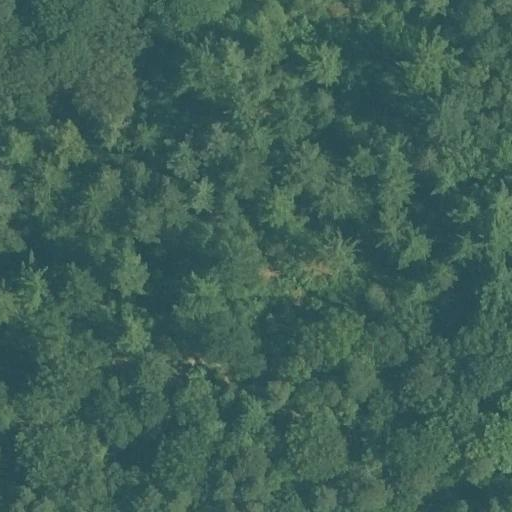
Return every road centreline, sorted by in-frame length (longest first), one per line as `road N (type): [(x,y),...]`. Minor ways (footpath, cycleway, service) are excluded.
road 1 (track): [(458,173),(447,322),(0,352)]
road 2 (track): [(458,173),(0,191)]
